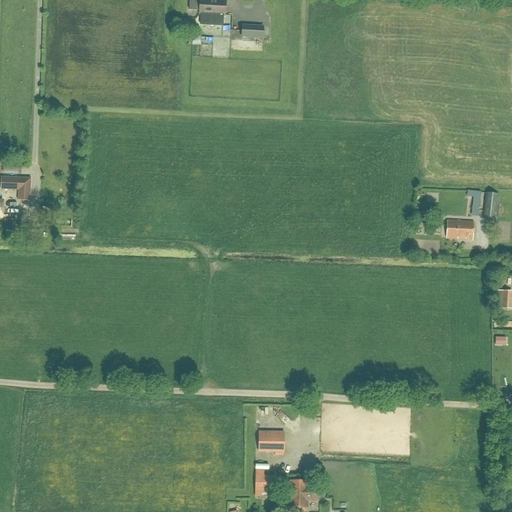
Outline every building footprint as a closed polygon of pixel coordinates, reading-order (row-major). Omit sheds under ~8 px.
[(226,0),(200,0),(199,14),(199,15),(201,15),(201,25),(223,26),(224,16),(225,16),(226,0)] [(263,27),(242,26),(241,37),(262,38),(263,27)] [(188,38),(188,45),(200,45),(200,35),(192,35),(192,38),(188,38)] [(2,178),(1,190),(19,191),(18,201),(30,201),(31,179),(2,178)] [(483,218),(495,220),(497,195),(485,193),(483,218)] [(474,223),(447,221),(446,238),(457,239),(457,237),(466,238),(466,239),(473,240),(474,223)] [(509,309),(509,292),(495,291),(494,308),(509,309)] [(259,432),(258,451),(283,452),(284,432),(259,432)] [(255,487),(276,487),(276,480),(266,480),(262,476),(262,471),(255,471),(255,487)] [(290,482),(290,508),(295,509),(295,511),(300,511),(304,511),(304,509),(307,509),(307,501),(316,501),(316,491),(307,491),(307,482),(290,482)]
